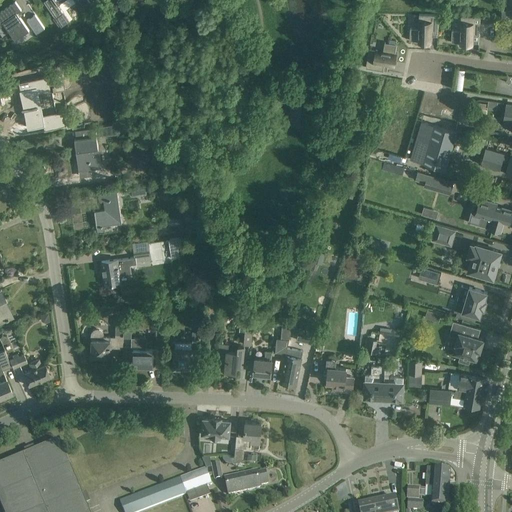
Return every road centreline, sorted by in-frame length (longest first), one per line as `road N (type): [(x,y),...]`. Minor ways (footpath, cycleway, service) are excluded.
road 1 (residential): [(352,464),(328,422),(306,408),(73,396)]
road 2 (residential): [(73,396),(49,233),(0,144)]
